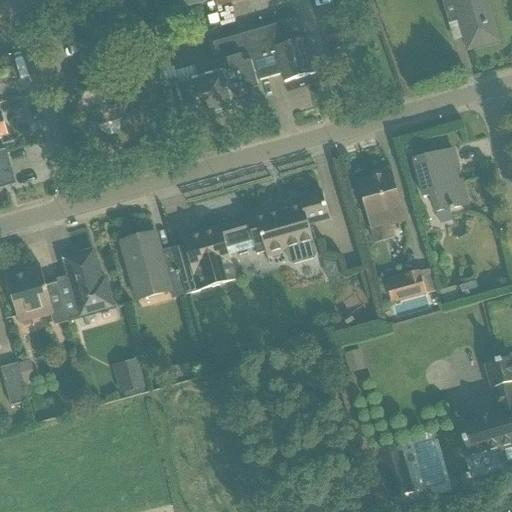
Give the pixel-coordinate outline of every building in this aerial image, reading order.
[(127,0),(132,18),(200,0),(127,0)] [(455,0),(470,52),(502,44),(490,0),(455,0)] [(287,87),(319,77),(308,40),(276,50),(287,87)] [(79,91),(93,134),(138,119),(114,48),(83,59),(92,87),(79,91)] [(193,126),(240,111),(228,73),(181,87),(193,126)] [(0,145),(15,142),(9,116),(0,117),(0,145)] [(444,210),(471,202),(456,146),(418,157),(428,196),(439,193),(444,210)] [(0,192),(22,186),(12,152),(0,155),(0,192)] [(374,231),(409,221),(394,170),(359,180),(374,231)] [(269,271),(326,254),(308,192),(250,208),(269,271)] [(201,291),(243,279),(226,221),(185,233),(201,291)] [(137,299),(175,289),(159,229),(122,239),(137,299)] [(86,318),(119,307),(100,247),(67,257),(86,318)] [(415,264),(382,279),(391,298),(424,284),(415,264)] [(22,322),(54,313),(41,268),(10,277),(22,322)] [(28,357),(1,365),(15,408),(32,402),(26,383),(36,380),(28,357)] [(128,391),(158,391),(157,360),(128,361),(128,391)] [(459,458),(511,443),(511,382),(483,391),(490,419),(452,429),(459,458)] [(429,466),(448,463),(441,427),(422,431),(429,466)]
